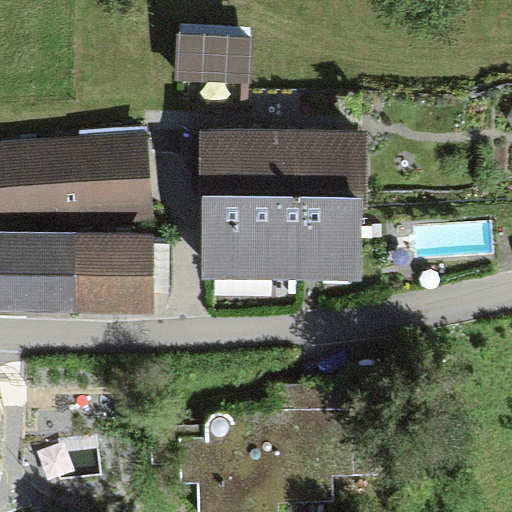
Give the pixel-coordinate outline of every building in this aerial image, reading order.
[(261,33),(188,30),(186,84),(259,87),(261,33)] [(359,121),(202,122),(204,252),(361,250),(359,121)] [(138,209),(138,129),(89,129),(89,144),(2,144),(2,155),(0,155),(0,192),(62,192),(62,208),(138,209)] [(0,287),(141,286),(140,229),(0,230),(0,287)] [(355,454),(354,393),(274,393),(275,407),(233,408),(233,394),(210,394),(210,417),(181,418),(181,456),(205,455),(205,491),(276,491),(276,470),(333,469),(332,454),(355,454)]
